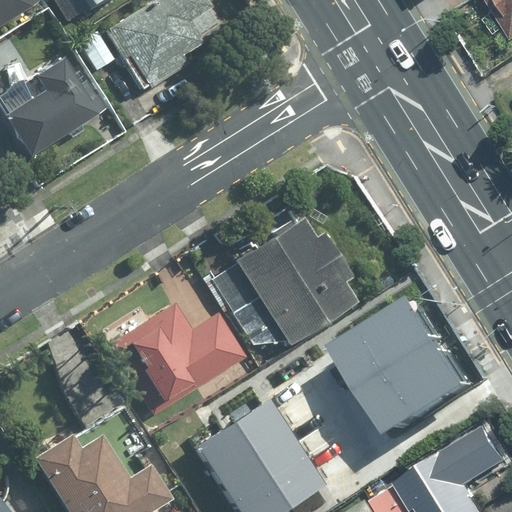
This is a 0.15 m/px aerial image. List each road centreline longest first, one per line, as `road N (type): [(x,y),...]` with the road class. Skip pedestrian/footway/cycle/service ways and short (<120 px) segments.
road 1 (primary): [(381,58),(511,266)]
road 2 (residential): [(180,182),(381,58)]
road 3 (residential): [(180,182),(0,299)]
